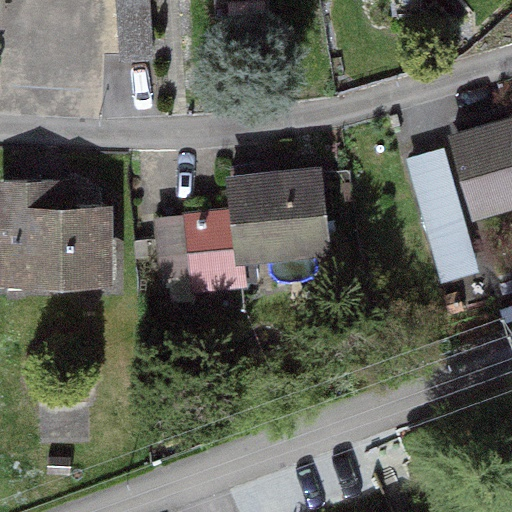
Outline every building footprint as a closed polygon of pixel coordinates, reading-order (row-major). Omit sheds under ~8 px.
[(117,0),(114,0),(118,60),(148,58),(144,0),(117,0)] [(502,114),(451,129),(474,210),(511,199),(511,120),(505,123),(502,114)] [(322,246),(314,173),(260,178),(255,166),(229,168),(228,182),(231,211),(183,216),(191,288),(241,283),(238,255),(322,246)] [(100,279),(99,207),(50,207),(50,183),(1,182),(1,232),(18,232),(18,279),(100,279)] [(422,209),(430,239),(460,231),(451,201),(422,209)]
